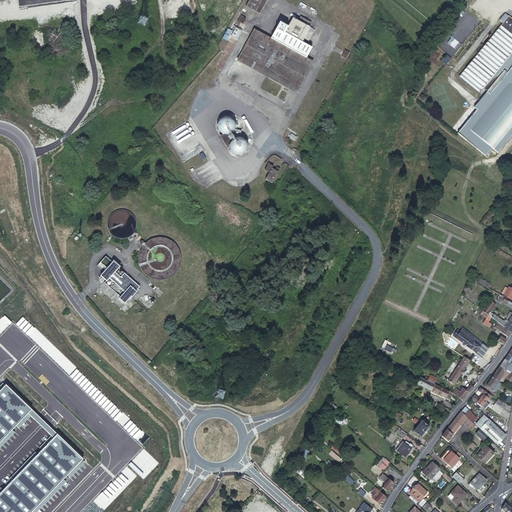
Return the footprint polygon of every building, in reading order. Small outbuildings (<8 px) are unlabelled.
[(249,0),(246,6),(260,14),(268,0),(249,0)] [(241,16),(238,21),(244,24),(249,15),(242,11),(240,15),(241,16)] [(463,138),(477,149),(485,156),(492,148),(497,152),(500,149),(511,134),(511,18),(508,15),(459,74),(479,90),(481,87),(486,91),(474,107),(476,109),(457,132),(463,138)] [(294,18),(285,32),(302,42),(313,23),(301,17),(299,21),(294,18)] [(236,28),(233,34),(237,36),(241,30),(236,28)] [(255,29),(237,60),(296,93),(314,62),(255,29)] [(451,37),(447,43),(457,50),(462,44),(451,37)] [(447,54),(442,60),(447,65),(452,58),(447,54)] [(236,129),(236,126),(236,124),(235,122),(234,120),(232,118),(230,117),(228,117),(227,117),(225,117),(223,117),(221,119),(219,120),(218,122),(217,125),(217,127),(218,129),(219,131),(220,133),(222,135),(225,135),(226,135),(227,136),(229,135),(232,134),(233,133),(235,131),(236,129)] [(224,135),(219,135),(228,148),(230,140),(228,136),(227,136),(226,135),(225,135),(224,135)] [(247,151),(248,149),(248,147),(248,144),(247,142),(246,140),(244,139),(242,138),(239,137),(238,137),(237,137),(235,138),(233,139),(231,141),(230,143),(229,145),(229,147),(230,150),(231,152),(232,154),(234,155),(237,156),(239,156),(240,156),(241,155),(243,154),(245,153),(247,151)] [(270,172),(266,180),(273,183),(279,172),(272,168),(274,166),(269,163),(265,170),(270,172)] [(114,261),(99,278),(120,297),(119,298),(125,303),(132,296),(133,297),(138,292),(137,291),(141,287),(119,268),(121,267),(114,261)] [(478,277),(476,281),(484,286),(487,288),(489,283),(478,277)] [(505,296),(511,300),(511,299),(511,288),(509,287),(508,288),(505,287),(501,293),(504,294),(504,295),(505,296)] [(502,303),(502,302),(505,297),(500,295),(496,301),(502,303)] [(511,307),(511,300),(505,296),(505,297),(502,302),(511,307)] [(489,300),(482,310),(483,310),(485,312),(489,315),(490,315),(493,318),(500,323),(501,324),(502,325),(504,327),(506,323),(490,311),(495,304),(489,300)] [(490,315),(489,315),(487,318),(486,319),(483,323),(486,325),(489,327),(491,324),(489,323),(493,318),(490,315)] [(498,330),(508,337),(509,334),(511,332),(504,328),(504,327),(502,325),(501,324),(498,330)] [(462,328),(459,332),(473,342),(475,338),(462,328)] [(473,342),(459,332),(457,330),(452,336),(481,357),(488,348),(482,343),(480,346),(473,342)] [(497,341),(503,345),(504,343),(506,340),(504,339),(500,337),(497,341)] [(482,343),(475,338),(473,342),(480,346),(482,343)] [(390,352),(393,348),(386,344),(383,349),(390,352)] [(455,385),(470,361),(463,357),(448,381),(455,385)] [(511,364),(505,359),(501,365),(500,366),(506,370),(510,365),(511,364)] [(506,370),(500,366),(499,368),(493,377),(492,377),(493,377),(499,381),(502,377),(504,379),(506,376),(508,377),(507,378),(511,381),(511,373),(506,370)] [(428,378),(427,381),(430,382),(434,384),(437,378),(429,375),(428,378)] [(420,377),(417,384),(418,385),(428,390),(437,394),(448,399),(452,392),(446,390),(442,388),(441,387),(440,387),(437,385),(434,384),(430,382),(427,381),(424,379),(420,378),(420,377)] [(493,390),(497,384),(499,381),(493,377),(486,386),(492,389),(493,390)] [(496,392),(501,383),(499,381),(497,384),(493,390),(496,392)] [(466,389),(470,392),(471,390),(475,386),(473,384),(470,382),(466,389)] [(0,511),(32,511),(83,459),(57,434),(53,437),(0,493),(0,442),(28,413),(32,410),(6,385),(0,390),(0,511)] [(456,387),(452,392),(461,400),(463,401),(467,396),(470,392),(466,389),(462,386),(459,390),(456,387)] [(484,394),(489,398),(491,400),(493,397),(481,388),(478,391),(484,394)] [(471,400),(482,407),(486,401),(489,398),(484,394),(480,399),(475,395),(473,398),(471,400)] [(496,403),(504,408),(507,404),(499,398),(496,403)] [(501,413),(504,408),(496,403),(493,407),(501,413)] [(330,404),(326,409),(331,414),(335,408),(330,404)] [(477,418),(466,407),(463,410),(462,411),(471,420),(473,422),(477,418)] [(32,410),(28,413),(53,437),(57,434),(32,410)] [(471,420),(462,411),(457,418),(452,424),(445,432),(442,436),(448,440),(463,421),(466,424),(471,420)] [(497,445),(506,436),(496,426),(484,415),(476,424),(490,438),(497,445)] [(422,421),(414,432),(421,438),(430,427),(422,421)] [(488,437),(480,430),(476,434),(484,441),(488,437)] [(404,442),(398,451),(407,458),(413,449),(411,448),(413,446),(407,442),(406,444),(404,442)] [(484,445),(475,455),(482,463),(492,452),(484,445)] [(452,452),(445,461),(453,468),(460,459),(452,452)] [(381,464),(385,459),(384,458),(383,457),(377,464),(379,467),(381,464)] [(384,470),(390,463),(388,461),(385,459),(381,464),(383,465),(380,468),(384,470)] [(432,463),(422,474),(430,481),(440,470),(432,463)] [(480,474),(470,484),(476,490),(476,491),(478,492),(479,490),(479,489),(487,481),(480,474)] [(383,475),(382,476),(380,479),(386,484),(389,480),(383,475)] [(389,480),(386,484),(382,488),(386,492),(394,483),(389,480)] [(378,504),(385,496),(383,495),(374,487),(373,486),(369,490),(374,495),(371,499),(378,504)] [(418,486),(411,494),(422,504),(429,496),(418,486)] [(458,486),(448,497),(457,505),(467,495),(458,486)] [(501,510),(503,511),(511,511),(511,509),(505,502),(504,504),(501,509),(501,510)] [(364,503),(356,511),(369,511),(372,510),(364,503)]
